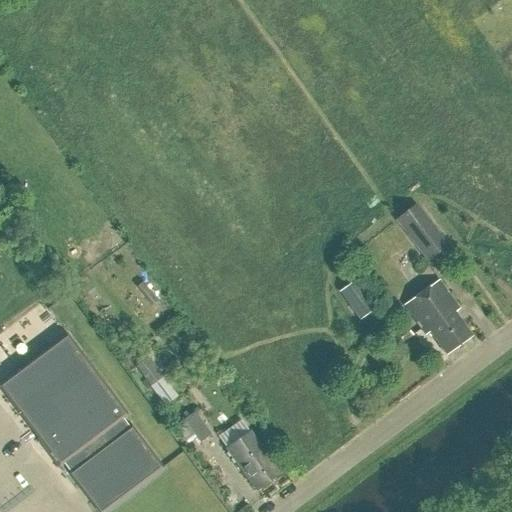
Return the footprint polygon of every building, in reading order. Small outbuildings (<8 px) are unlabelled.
[(448,246),(416,205),(394,222),(426,263),(448,246)] [(460,310),(439,280),(403,306),(424,336),(429,332),(445,354),(471,335),(455,313),(460,310)] [(373,310),(353,282),(339,292),(359,321),(373,310)] [(40,313),(7,334),(20,353),(52,332),(40,313)] [(126,415),(66,336),(0,384),(0,388),(1,388),(38,438),(37,438),(58,466),(65,461),(72,471),(68,474),(97,511),(102,511),(148,478),(161,468),(130,427),(126,431),(119,421),(126,415)] [(178,397),(148,359),(136,368),(166,407),(178,397)] [(210,435),(195,413),(184,420),(199,442),(210,435)] [(279,473),(249,432),(225,450),(255,491),(279,473)] [(187,458),(195,452),(182,434),(174,440),(187,458)]
